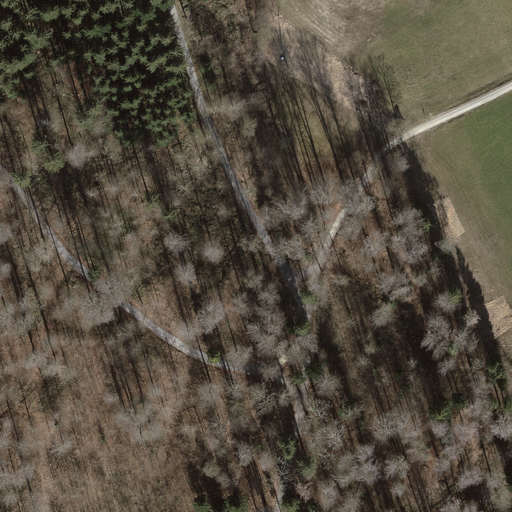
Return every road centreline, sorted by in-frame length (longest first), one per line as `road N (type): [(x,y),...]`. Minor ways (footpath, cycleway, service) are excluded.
road 1 (track): [(307,343),(325,244),(365,172),(403,139),(511,88)]
road 2 (track): [(170,0),(225,161),(308,312)]
road 3 (track): [(59,250),(161,334),(222,365),(267,369),(307,343)]
road 4 (track): [(33,380),(48,511)]
